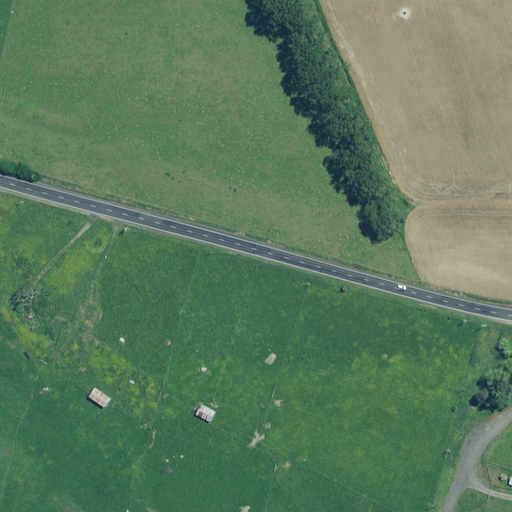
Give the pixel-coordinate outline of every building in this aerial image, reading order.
[(15,266),(10,270),(12,271),(9,274),(12,277),(15,275),(18,279),(22,275),(29,283),(37,276),(34,272),(39,268),(26,254),(22,242),(7,249),(13,265),(15,266)] [(25,298),(18,291),(7,301),(14,309),(25,298)] [(60,303),(49,294),(37,308),(53,321),(58,315),(64,320),(68,315),(57,306),(60,303)] [(98,322),(89,316),(85,322),(94,327),(98,322)] [(78,320),(74,317),(72,320),(69,319),(59,334),(66,340),(74,329),(73,328),(78,320)] [(112,399),(97,388),(91,397),(106,408),(112,399)] [(202,404),(196,414),(210,422),(216,412),(202,404)]
